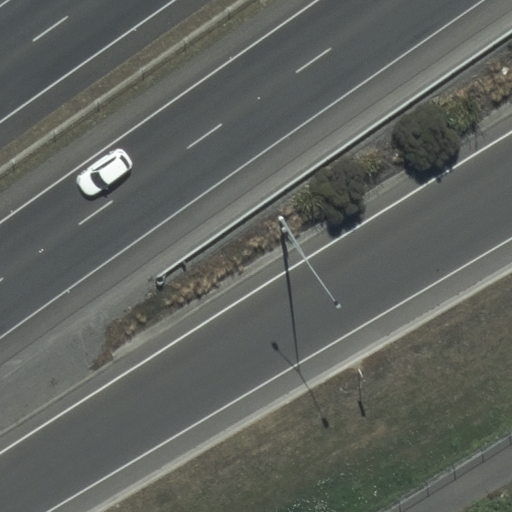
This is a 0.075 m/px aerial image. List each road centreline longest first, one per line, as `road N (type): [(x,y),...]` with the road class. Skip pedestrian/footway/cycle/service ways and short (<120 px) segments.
road 1 (motorway): [(511,187),(0,499)]
road 2 (motorway): [(402,0),(0,283)]
